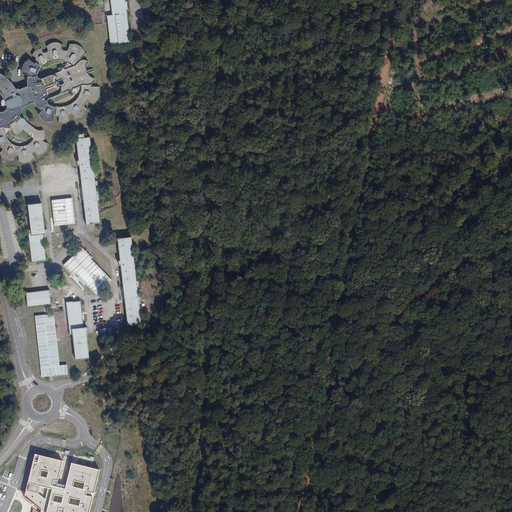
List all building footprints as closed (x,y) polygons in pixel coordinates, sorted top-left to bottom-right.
[(111,0),(113,17),(108,17),(111,46),(131,44),(128,11),(130,10),(129,2),(126,3),(125,0),(111,0)] [(97,103),(100,96),(100,90),(99,86),(91,86),(91,85),(95,82),(95,78),(91,77),(88,73),(87,71),(87,67),(88,62),(86,60),(84,60),(82,60),(81,58),(87,54),(84,50),(80,46),(78,45),(74,44),(71,44),(68,49),(66,50),(64,50),(62,49),(62,45),(58,42),(55,42),(52,42),(49,44),(47,46),(48,50),(46,52),(44,53),(41,48),(38,49),(35,51),(32,54),(38,59),(35,63),(29,59),(24,62),(22,67),(22,71),(22,73),(29,74),(29,75),(28,76),(27,79),(27,83),(28,85),(25,87),(23,88),(21,88),(19,89),(17,89),(15,86),(13,84),(8,78),(5,75),(0,73),(0,92),(2,94),(5,99),(7,106),(7,109),(4,111),(2,111),(0,111),(0,147),(1,147),(3,149),(0,152),(0,154),(2,157),(4,159),(7,160),(10,161),(13,160),(14,159),(15,156),(16,156),(18,157),(19,162),(22,163),(27,163),(31,162),(34,159),(33,157),(32,154),(34,152),(36,152),(38,156),(43,154),(45,152),(47,149),(48,144),(43,141),(44,140),(45,138),(45,134),(43,130),(39,130),(35,129),(20,116),(21,113),(22,107),(24,106),(26,105),(32,103),(35,102),(38,106),(41,109),(42,110),(39,115),(42,119),(46,121),(50,121),(53,121),(53,117),(56,116),(57,116),(59,117),(58,122),(61,123),(64,123),(68,122),(70,121),(68,116),(69,115),(72,114),(74,115),(75,118),(79,118),(83,116),(86,114),(87,109),(85,106),(86,103),(89,102),(94,105),(97,103)] [(87,223),(102,223),(97,186),(93,167),(90,137),(77,138),(79,152),(80,158),(82,177),(77,176),(79,193),(85,205),(87,223)] [(72,198),(51,200),(54,226),(75,224),(72,198)] [(28,206),(33,233),(28,232),(33,262),(48,262),(44,236),(48,235),(43,204),(28,206)] [(132,239),(118,240),(120,254),(121,280),(119,280),(119,286),(121,286),(126,325),(141,323),(137,285),(135,265),(132,239)] [(112,279),(81,248),(63,265),(84,286),(86,284),(96,294),(112,279)] [(52,306),(50,292),(27,294),(30,309),(52,306)] [(83,313),(82,303),(68,304),(70,325),(72,330),(77,358),(90,357),(88,327),(84,328),(83,313)] [(35,316),(40,377),(67,374),(67,365),(59,365),(54,314),(35,316)] [(87,511),(99,468),(34,453),(25,496),(41,509),(39,511),(87,511)]
